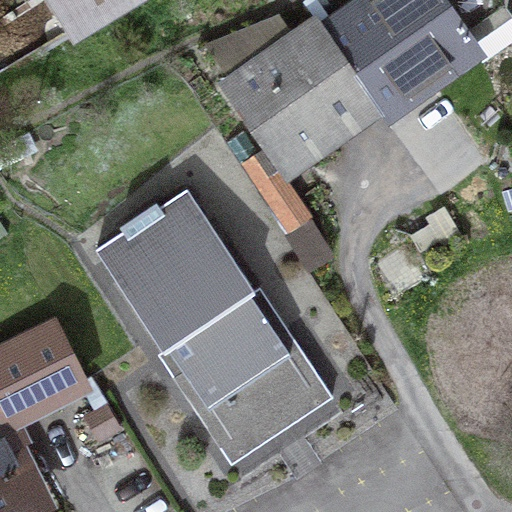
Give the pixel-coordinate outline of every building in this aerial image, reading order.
[(43,0),(72,47),(150,0),(43,0)] [(448,0),(352,0),(319,23),(384,117),(389,124),(487,57),(448,0)] [(319,23),(314,17),(291,33),(278,15),(204,44),(227,77),(216,84),(263,150),(240,165),(309,274),(335,256),(287,185),(384,117),(319,23)] [(232,465),(334,397),(260,287),(255,291),(187,190),(96,251),(164,352),(158,355),(232,465)] [(0,511),(52,511),(59,509),(26,445),(31,443),(23,427),(95,390),(57,317),(0,346),(0,511)]
